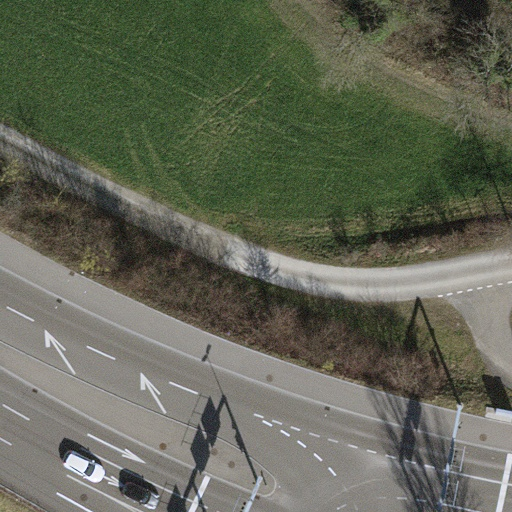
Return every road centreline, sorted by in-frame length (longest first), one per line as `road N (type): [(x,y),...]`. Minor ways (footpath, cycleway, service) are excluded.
road 1 (track): [(479,272),(378,286),(313,277),(195,236),(0,141)]
road 2 (primary): [(371,457),(143,370),(0,302)]
road 3 (primary): [(0,404),(60,445),(218,511)]
road 4 (primary): [(511,487),(371,457)]
